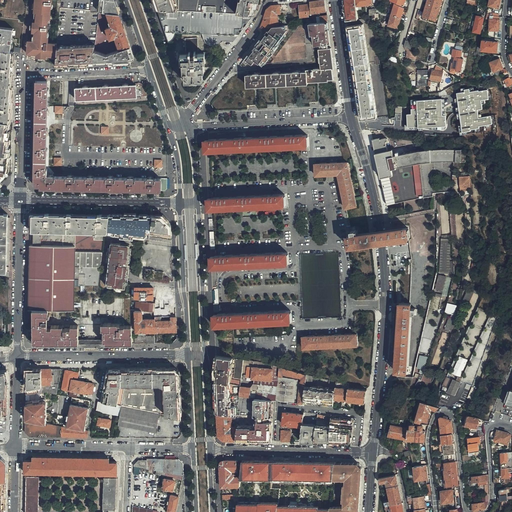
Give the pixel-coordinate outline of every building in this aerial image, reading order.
[(47,46),(50,0),(35,0),(36,1),(33,1),(32,11),(35,11),(34,21),(31,21),(30,20),(29,31),(32,31),(35,31),(34,41),(31,41),(28,40),(27,52),(36,53),(36,56),(46,57),(47,54),(55,55),(56,47),(47,46)] [(109,12),(118,13),(113,0),(99,0),(99,11),(109,12)] [(178,10),(177,0),(153,0),(157,9),(178,10)] [(177,0),(178,10),(235,14),(251,15),(253,8),(256,9),(258,0),(177,0)] [(311,13),(326,11),(324,0),(309,2),(310,5),(311,13)] [(356,10),(354,0),(345,0),(344,3),(346,21),(357,19),(356,10)] [(372,5),(371,0),(354,0),(356,10),(361,10),(361,6),(372,5)] [(417,0),(415,8),(437,15),(440,0),(417,0)] [(499,9),(500,0),(489,0),(488,7),(499,9)] [(311,14),(311,13),(310,5),(299,6),(300,18),(307,17),(307,15),(311,14)] [(391,15),(400,19),(403,9),(394,5),(391,15)] [(280,14),(279,6),(272,6),(267,10),(264,18),(277,17),(277,15),(280,14)] [(415,8),(404,48),(406,52),(405,58),(415,61),(417,54),(412,53),(422,17),(435,21),(437,15),(415,8)] [(235,14),(178,10),(157,9),(164,32),(202,34),(206,34),(234,36),(236,34),(234,32),(237,29),(238,31),(241,28),(238,25),(240,23),(244,24),(251,15),(235,14)] [(99,11),(94,45),(108,49),(118,45),(113,34),(108,37),(104,24),(111,21),(109,12),(99,11)] [(129,41),(118,13),(109,12),(111,21),(104,24),(108,37),(113,34),(118,45),(129,41)] [(397,29),(400,19),(391,15),(388,26),(397,29)] [(499,17),(493,16),(492,20),(490,20),(489,31),(499,31),(499,17)] [(277,17),(264,18),(259,29),(270,28),(278,27),(277,17)] [(480,33),(483,18),(476,17),(473,32),(480,33)] [(312,41),(317,45),(329,44),(328,44),(330,43),(329,34),(327,34),(325,22),(318,23),(312,24),(311,24),(312,41)] [(0,49),(1,50),(12,51),(15,28),(0,25),(0,30),(2,31),(1,34),(0,33),(0,37),(1,37),(0,41),(0,49)] [(347,27),(361,121),(377,117),(363,25),(347,27)] [(248,55),(265,54),(274,43),(276,44),(287,30),(283,28),(284,27),(278,27),(270,28),(267,33),(266,32),(259,41),(254,48),(248,55)] [(203,63),(203,53),(197,54),(197,38),(185,39),(186,54),(179,55),(180,64),(181,64),(182,72),(183,72),(184,81),(202,80),(202,72),(203,72),(202,63),(203,63)] [(133,58),(129,41),(118,45),(108,49),(94,45),(92,63),(108,62),(107,63),(129,63),(128,57),(133,58)] [(482,51),(497,52),(498,43),(482,41),(482,51)] [(265,54),(268,53),(276,44),(274,43),(265,54)] [(333,68),(331,47),(329,48),(329,44),(317,45),(321,49),(320,49),(321,57),(319,58),(320,61),(321,61),(322,69),(320,69),(320,68),(316,68),(316,70),(309,70),(309,72),(301,73),(301,71),(292,71),(292,73),(281,74),(281,72),(272,72),(272,74),(261,74),(261,73),(252,73),(252,75),(248,75),(248,86),(309,83),(309,82),(329,80),(329,79),(334,78),(333,68)] [(55,55),(54,65),(61,64),(61,66),(70,65),(70,64),(78,64),(78,65),(86,64),(86,63),(92,63),(94,45),(58,46),(58,47),(56,47),(55,55)] [(11,65),(13,51),(12,51),(1,50),(0,54),(0,121),(9,123),(12,100),(11,100),(13,87),(10,86),(13,65),(11,65)] [(455,50),(454,57),(455,57),(461,59),(462,51),(455,50)] [(437,59),(436,63),(445,65),(447,52),(439,51),(437,59)] [(396,63),(397,58),(395,57),(394,53),(391,52),(388,61),(396,63)] [(247,57),(244,61),(248,64),(252,59),(255,62),(257,61),(258,62),(260,59),(263,61),(266,56),(264,54),(265,54),(248,55),(247,57)] [(461,59),(455,57),(452,69),(455,70),(455,71),(460,72),(463,59),(461,59)] [(375,91),(378,116),(386,115),(378,58),(370,59),(372,71),(374,71),(377,91),(375,91)] [(503,69),(499,59),(490,63),(494,73),(503,69)] [(427,86),(427,76),(426,70),(416,71),(418,86),(427,86)] [(441,81),(442,73),(438,72),(438,70),(437,70),(436,71),(432,71),(431,79),(441,81)] [(152,191),(160,191),(160,179),(45,176),(47,81),(35,81),(35,88),(34,108),(34,128),(33,148),(33,170),(33,182),(33,183),(33,184),(34,184),(34,185),(35,186),(35,187),(36,187),(37,188),(38,188),(52,189),(72,189),(92,190),(112,190),(117,190),(132,190),(152,191)] [(141,95),(141,86),(136,86),(136,85),(75,88),(75,100),(87,99),(107,98),(127,97),(136,96),(136,95),(141,95)] [(443,115),(442,98),(412,99),(412,112),(408,113),(408,124),(406,124),(407,127),(447,125),(447,115),(443,115)] [(475,134),(491,130),(488,117),(487,117),(483,118),(483,115),(470,118),(472,132),(474,131),(475,134)] [(6,173),(8,173),(11,169),(11,168),(12,123),(9,123),(0,121),(0,183),(2,181),(0,179),(0,174),(4,175),(6,173)] [(464,136),(460,122),(454,122),(454,136),(464,136)] [(206,151),(267,148),(267,149),(308,147),(307,135),(205,141),(206,151)] [(380,138),(373,140),(387,201),(388,205),(434,197),(434,193),(437,193),(449,193),(452,193),(453,180),(454,168),(465,168),(466,150),(433,149),(429,150),(418,151),(394,156),(393,150),(388,150),(386,141),(387,141),(387,140),(387,139),(386,138),(385,138),(380,139),(380,138)] [(356,206),(348,162),(316,164),(316,175),(340,174),(347,208),(356,206)] [(471,180),(460,180),(460,190),(471,190),(471,180)] [(209,210),(213,209),(224,209),(270,206),(270,207),(285,206),(284,195),(212,199),(208,200),(209,210)] [(107,231),(108,209),(99,209),(70,209),(46,209),(33,208),(33,230),(107,231)] [(152,209),(108,209),(107,229),(107,231),(106,234),(147,239),(148,236),(149,236),(152,209)] [(161,210),(152,209),(149,236),(155,237),(171,239),(171,223),(161,210)] [(0,277),(2,277),(9,278),(9,261),(10,234),(10,216),(7,214),(4,214),(4,213),(0,212),(0,277)] [(403,229),(380,233),(357,236),(356,230),(352,231),(352,235),(348,235),(350,247),(382,243),(409,239),(408,227),(403,228),(403,229)] [(441,238),(441,274),(452,273),(452,238),(441,238)] [(125,284),(130,242),(113,240),(108,282),(125,284)] [(212,268),(217,268),(227,267),(273,264),(273,265),(288,264),(287,252),(215,256),(211,257),(212,268)] [(144,279),(162,280),(163,272),(160,271),(154,271),(154,269),(145,268),(144,279)] [(411,308),(415,308),(415,305),(421,305),(422,293),(423,293),(425,269),(412,268),(410,303),(412,304),(411,308)] [(441,291),(444,276),(437,275),(435,289),(441,291)] [(152,288),(134,287),(134,298),(140,298),(140,299),(147,299),(147,298),(152,298),(152,295),(153,295),(153,291),(152,291),(152,288)] [(175,316),(174,290),(157,288),(154,303),(153,312),(153,316),(155,316),(161,316),(164,316),(168,316),(170,316),(175,316)] [(473,298),(482,302),(484,297),(476,293),(469,291),(463,305),(469,307),(473,298)] [(122,316),(122,298),(82,298),(82,316),(122,316)] [(154,303),(135,301),(134,310),(144,311),(153,312),(154,303)] [(458,316),(461,305),(448,302),(445,313),(458,316)] [(410,303),(400,303),(395,371),(406,372),(407,367),(406,366),(409,312),(416,312),(416,308),(415,308),(411,308),(412,304),(410,303)] [(104,334),(104,339),(78,339),(78,327),(70,327),(70,329),(63,329),(63,327),(49,327),(49,323),(48,323),(48,318),(47,318),(47,310),(30,310),(31,320),(31,344),(69,344),(114,343),(126,343),(132,343),(131,325),(123,325),(123,326),(119,326),(119,324),(110,325),(110,324),(107,324),(107,326),(102,326),(102,334),(104,334)] [(134,310),(136,332),(145,332),(144,311),(134,310)] [(145,332),(156,331),(155,316),(153,316),(153,312),(144,311),(145,332)] [(214,326),(218,325),(230,325),(230,324),(276,322),(276,323),(291,322),(290,311),(219,315),(214,315),(214,326)] [(155,316),(156,331),(165,331),(164,320),(161,320),(161,316),(155,316)] [(164,320),(165,331),(175,331),(175,316),(170,316),(171,320),(164,320)] [(452,336),(457,323),(450,320),(445,333),(452,336)] [(357,345),(356,334),(303,337),(303,348),(357,345)] [(220,356),(217,355),(217,360),(216,360),(215,366),(216,367),(216,374),(216,377),(234,381),(235,380),(241,380),(241,377),(244,360),(220,356)] [(461,376),(468,358),(459,355),(453,373),(461,376)] [(240,386),(239,396),(273,400),(275,400),(279,367),(273,364),(244,360),(241,377),(254,378),(253,383),(250,387),(240,386)] [(304,400),(307,374),(279,367),(275,400),(297,403),(303,404),(304,400)] [(122,368),(111,368),(108,371),(106,372),(101,401),(121,405),(164,413),(180,417),(178,372),(173,368),(164,368),(122,368)] [(26,373),(25,395),(27,394),(41,392),(41,369),(39,369),(30,369),(26,373)] [(51,369),(41,369),(41,392),(45,392),(46,392),(56,394),(60,369),(51,369)] [(93,392),(94,385),(93,383),(72,379),(73,376),(75,376),(75,378),(77,378),(78,373),(70,371),(67,371),(65,371),(62,389),(65,390),(67,390),(70,390),(91,394),(93,392)] [(313,376),(307,374),(304,400),(303,404),(310,404),(310,401),(324,402),(324,405),(333,406),(333,404),(334,398),(336,381),(330,379),(329,387),(312,386),(313,376)] [(455,393),(460,381),(453,378),(448,390),(455,393)] [(216,381),(216,395),(222,395),(239,397),(239,396),(240,386),(240,385),(216,381)] [(348,387),(348,383),(336,381),(334,398),(347,400),(348,387)] [(365,402),(367,389),(348,387),(347,400),(365,402)] [(41,392),(27,394),(27,411),(27,420),(44,423),(46,392),(45,392),(41,392)] [(222,395),(216,395),(217,412),(236,414),(239,415),(273,417),(273,409),(273,400),(239,396),(239,397),(222,395)] [(66,427),(83,430),(89,400),(72,397),(66,427)] [(83,430),(86,430),(92,401),(89,400),(83,430)] [(121,405),(101,401),(98,401),(96,411),(119,415),(121,405)] [(439,407),(422,401),(415,420),(420,422),(421,419),(427,421),(430,411),(430,412),(431,408),(436,410),(439,407)] [(160,434),(164,413),(121,405),(119,415),(117,426),(160,434)] [(282,424),(302,426),(302,422),(303,413),(283,411),(282,424)] [(236,414),(217,412),(218,435),(223,440),(236,441),(238,424),(236,424),(236,414)] [(330,442),(331,416),(317,414),(316,423),(314,442),(330,442)] [(110,426),(111,419),(104,418),(104,416),(99,415),(97,424),(110,426)] [(238,424),(236,441),(241,441),(268,441),(272,437),(272,434),(273,417),(239,415),(238,424)] [(476,417),(468,415),(466,425),(476,428),(477,425),(484,426),(483,419),(476,417)] [(330,442),(347,442),(351,438),(352,423),(348,418),(331,416),(330,442)] [(453,432),(450,418),(441,416),(440,418),(442,434),(453,432)] [(29,437),(87,437),(88,431),(87,430),(86,430),(83,430),(66,427),(44,423),(27,420),(25,419),(25,432),(29,437)] [(300,442),(314,442),(316,423),(302,422),(302,426),(300,442)] [(407,438),(408,428),(401,427),(391,424),(388,434),(407,438)] [(410,429),(408,428),(407,438),(424,440),(425,430),(423,430),(423,425),(419,425),(419,429),(414,429),(414,425),(411,424),(410,429)] [(280,441),(290,441),(291,431),(280,430),(280,441)] [(510,434),(497,430),(494,440),(508,444),(511,435),(510,434)] [(442,434),(443,444),(453,442),(454,442),(453,432),(442,434)] [(485,433),(480,434),(480,436),(469,438),(470,447),(474,447),(474,449),(479,448),(479,442),(480,441),(480,439),(482,439),(485,438),(485,433)] [(483,450),(482,439),(480,439),(480,441),(479,442),(479,448),(474,449),(474,451),(483,450)] [(453,442),(443,444),(444,454),(454,453),(453,442)] [(511,450),(500,452),(501,462),(508,461),(508,456),(511,456),(511,450)] [(115,511),(117,462),(109,461),(109,457),(33,456),(32,460),(24,460),(24,472),(31,473),(31,476),(29,476),(27,474),(24,476),(26,479),(26,506),(25,510),(23,511),(115,511)] [(147,460),(147,468),(161,471),(163,471),(183,475),(182,463),(178,459),(146,458),(147,460)] [(133,465),(133,466),(147,468),(147,460),(138,459),(133,465)] [(239,486),(240,478),(240,477),(240,476),(234,476),(233,473),(231,473),(231,470),(237,470),(236,460),(225,460),(220,465),(221,470),(221,487),(231,486),(233,486),(239,486)] [(258,461),(242,460),(240,476),(240,477),(245,477),(245,478),(265,478),(265,477),(272,478),(272,475),(273,461),(258,461)] [(455,460),(444,462),(447,485),(458,484),(455,460)] [(333,477),(336,462),(322,462),(292,461),(273,461),(272,475),(280,475),(280,478),(303,478),(303,476),(311,476),(311,478),(325,479),(325,477),(333,477)] [(362,470),(361,465),(359,463),(354,462),(345,462),(336,462),(333,479),(345,479),(345,481),(343,506),(329,506),(329,508),(329,511),(328,511),(358,511),(359,507),(360,493),(360,490),(361,476),(362,472),(362,470)] [(425,464),(414,465),(415,479),(427,478),(425,464)] [(511,466),(506,467),(502,467),(502,477),(509,476),(509,471),(511,470),(511,466)] [(381,478),(380,483),(386,482),(387,488),(398,486),(396,474),(392,475),(386,476),(381,478)] [(174,480),(165,478),(163,488),(172,489),(174,480)] [(460,485),(452,486),(452,489),(453,490),(455,490),(455,496),(461,496),(460,485)] [(384,501),(384,502),(385,505),(401,502),(398,486),(387,488),(388,489),(390,499),(384,501)] [(454,501),(453,490),(452,489),(441,490),(443,502),(454,501)] [(167,511),(175,511),(179,496),(171,495),(170,499),(168,499),(166,511),(167,511)] [(423,495),(407,497),(408,503),(414,502),(415,506),(415,509),(425,508),(424,501),(423,495)] [(277,511),(277,509),(278,499),(238,498),(237,502),(237,507),(236,511),(277,511)] [(386,511),(403,511),(401,502),(385,505),(386,511)] [(474,503),(473,511),(484,509),(485,508),(485,502),(474,503)]
